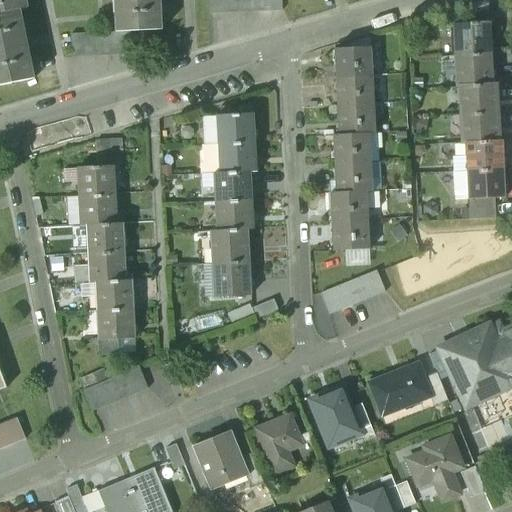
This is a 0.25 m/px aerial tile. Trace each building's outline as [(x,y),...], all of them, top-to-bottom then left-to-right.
[(25,0),(0,0),(0,13),(20,9),(27,8),(25,0)] [(114,0),(116,32),(131,31),(161,30),(159,0),(114,0)] [(220,0),(209,0),(210,13),(221,12),(220,0)] [(220,0),(221,12),(282,9),(281,0),(220,0)] [(0,13),(0,84),(33,78),(26,44),(20,9),(0,13)] [(488,10),(464,11),(465,23),(489,22),(488,10)] [(465,23),(453,24),(454,56),(490,54),(489,22),(465,23)] [(116,32),(70,34),(71,57),(132,55),(131,31),(116,32)] [(370,48),(334,50),(335,79),(371,77),(370,48)] [(490,54),(454,56),(456,88),(458,87),(492,85),(490,54)] [(371,77),(335,79),(337,107),(373,105),(371,77)] [(492,85),(458,87),(460,116),(496,113),(495,85),(492,85)] [(373,105),(337,107),(338,136),(368,134),(374,134),(373,105)] [(496,113),(460,116),(462,144),(464,144),(498,142),(496,113)] [(251,114),(216,116),(216,117),(217,145),(253,143),(251,114)] [(216,117),(204,118),(205,133),(203,133),(203,145),(217,145),(216,117)] [(338,136),(333,136),(334,165),(370,163),(368,134),(338,136)] [(120,140),(94,142),(96,167),(113,167),(122,166),(120,140)] [(498,142),(464,144),(466,172),(502,170),(500,142),(498,142)] [(253,143),(217,145),(219,174),(249,172),(254,172),(253,143)] [(203,145),(202,145),(203,162),(200,165),(200,174),(212,174),(219,174),(217,145),(203,145)] [(370,163),(334,165),(336,194),(366,192),(372,192),(370,163)] [(96,167),(76,168),(77,198),(114,196),(113,167),(96,167)] [(502,170),(466,172),(467,195),(467,200),(494,199),(504,198),(502,170)] [(219,174),(212,174),(214,203),(250,201),(249,172),(219,174)] [(466,172),(453,172),(453,196),(467,195),(466,172)] [(336,194),(330,194),(332,223),(367,221),(366,192),(336,194)] [(114,196),(77,198),(79,227),(85,226),(116,225),(114,196)] [(494,199),(467,200),(469,220),(495,219),(494,199)] [(250,201),(214,203),(215,232),(246,231),(252,231),(250,201)] [(367,221),(332,223),(333,252),(369,250),(367,221)] [(116,225),(85,226),(86,255),(123,253),(122,224),(116,225)] [(215,232),(209,233),(211,265),(247,263),(246,231),(215,232)] [(123,253),(86,255),(88,284),(94,283),(125,282),(123,253)] [(247,263),(211,265),(213,297),(249,296),(247,263)] [(385,293),(376,271),(365,276),(374,298),(385,293)] [(365,276),(354,280),(362,302),(374,298),(365,276)] [(354,280),(343,285),(351,307),(362,302),(354,280)] [(125,282),(94,283),(95,312),(132,310),(131,282),(125,282)] [(343,285),(331,289),(340,311),(351,307),(343,285)] [(331,289),(320,294),(329,316),(340,311),(331,289)] [(272,300),(250,309),(255,320),(276,311),(272,300)] [(132,310),(95,312),(97,341),(117,340),(134,339),(132,310)] [(498,323),(466,338),(492,394),(511,385),(511,386),(511,375),(510,376),(507,369),(511,366),(511,329),(503,333),(498,323)] [(466,338),(440,350),(466,406),(492,394),(466,338)] [(117,340),(97,341),(97,356),(118,355),(117,340)] [(418,364),(369,384),(381,415),(428,397),(431,396),(423,377),(418,364)] [(147,389),(139,368),(127,372),(136,394),(147,389)] [(136,394),(127,372),(116,377),(125,398),(136,394)] [(435,372),(423,377),(431,396),(428,397),(432,406),(447,400),(435,372)] [(125,398),(116,377),(105,382),(114,403),(125,398)] [(105,382),(94,386),(103,407),(114,403),(105,382)] [(94,386),(83,391),(92,412),(103,407),(94,386)] [(310,402),(329,448),(361,435),(351,409),(342,389),(310,402)] [(361,405),(351,409),(361,435),(364,442),(375,438),(361,405)] [(288,416),(256,430),(268,459),(268,458),(274,473),(292,466),(286,451),(300,445),(288,416)] [(16,419),(0,425),(0,449),(24,440),(16,419)] [(230,432),(193,447),(210,490),(246,475),(247,475),(241,458),(230,432)] [(449,437),(423,447),(425,452),(407,460),(417,486),(433,480),(442,502),(459,495),(450,473),(461,468),(449,437)] [(184,465),(175,444),(165,449),(173,470),(184,465)] [(264,483),(252,453),(241,458),(247,475),(246,475),(251,488),(264,483)] [(484,493),(474,467),(460,473),(470,499),(484,493)] [(170,511),(153,469),(126,480),(138,511),(170,511)] [(383,487),(392,511),(397,511),(404,509),(391,476),(380,480),(383,487)] [(138,511),(126,480),(98,491),(106,511),(138,511)] [(85,506),(76,485),(65,490),(73,511),(85,506)] [(349,501),(353,511),(392,511),(383,487),(349,501)] [(73,511),(68,497),(55,502),(58,511),(73,511)]
